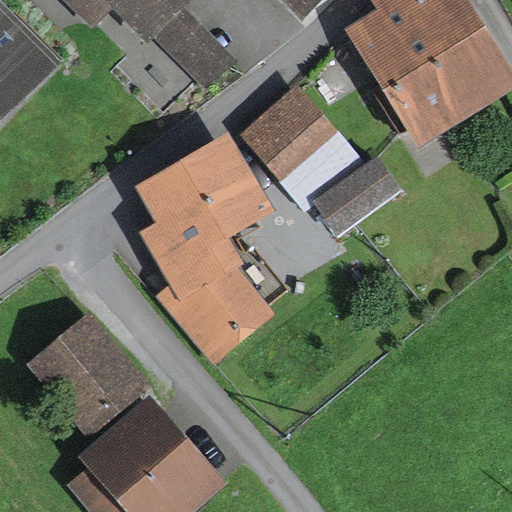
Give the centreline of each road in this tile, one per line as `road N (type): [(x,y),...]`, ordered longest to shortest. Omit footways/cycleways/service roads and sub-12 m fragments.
road 1 (residential): [(67,225),(304,511)]
road 2 (residential): [(351,0),(227,110),(67,225)]
